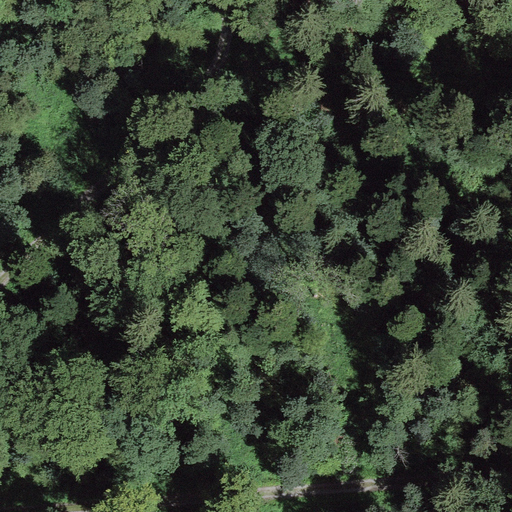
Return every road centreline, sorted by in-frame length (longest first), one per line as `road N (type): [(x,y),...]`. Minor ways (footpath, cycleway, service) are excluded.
road 1 (track): [(0,510),(511,476)]
road 2 (track): [(209,0),(191,73),(97,189),(0,284)]
